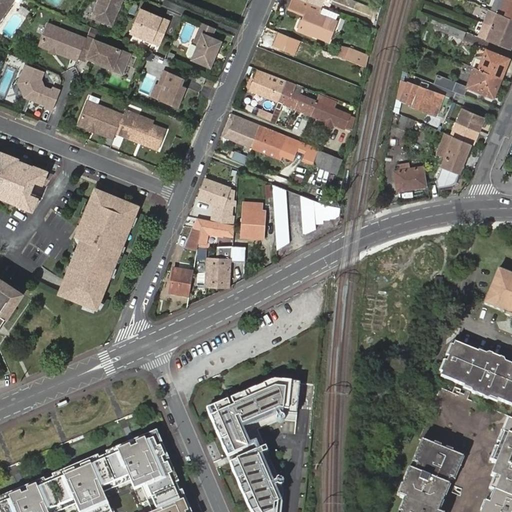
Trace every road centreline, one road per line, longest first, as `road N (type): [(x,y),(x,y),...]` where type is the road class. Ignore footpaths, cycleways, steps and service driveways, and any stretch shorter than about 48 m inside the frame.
road 1 (tertiary): [(477,209),(356,240),(147,345)]
road 2 (residential): [(263,0),(183,197)]
road 3 (residential): [(0,123),(183,197)]
road 4 (unknown): [(163,381),(290,324),(297,304),(290,275)]
road 5 (residential): [(220,511),(147,345)]
road 6 (residential): [(183,197),(135,312),(133,329),(147,345)]
road 7 (tertiary): [(147,345),(0,409)]
